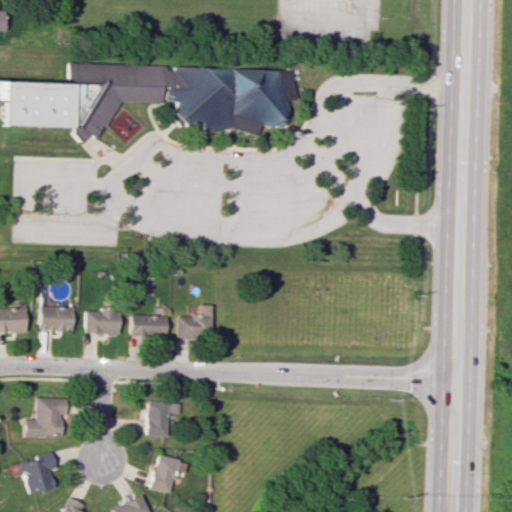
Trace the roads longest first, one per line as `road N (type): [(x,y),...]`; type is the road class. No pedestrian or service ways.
road 1 (residential): [(455,379),(0,367)]
road 2 (primary): [(455,379),(469,0)]
road 3 (primary): [(455,379),(432,511)]
road 4 (primary): [(462,511),(455,379)]
